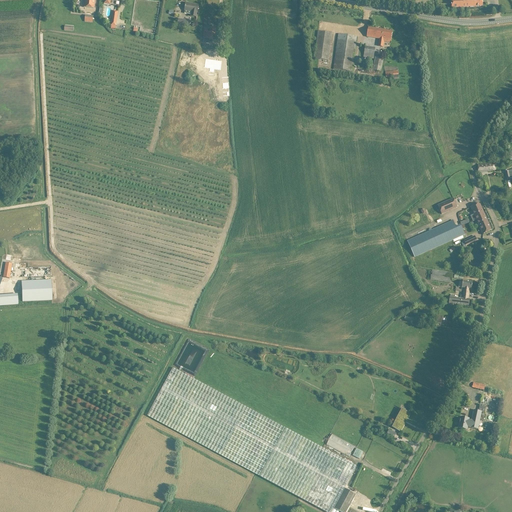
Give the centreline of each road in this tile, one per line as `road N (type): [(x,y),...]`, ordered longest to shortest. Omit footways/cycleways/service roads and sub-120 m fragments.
road 1 (unclassified): [(381,511),(477,339),(498,240),(472,164),(483,134),(511,101)]
road 2 (track): [(48,202),(41,36),(122,44)]
road 3 (tertiary): [(511,19),(448,22),(315,0)]
